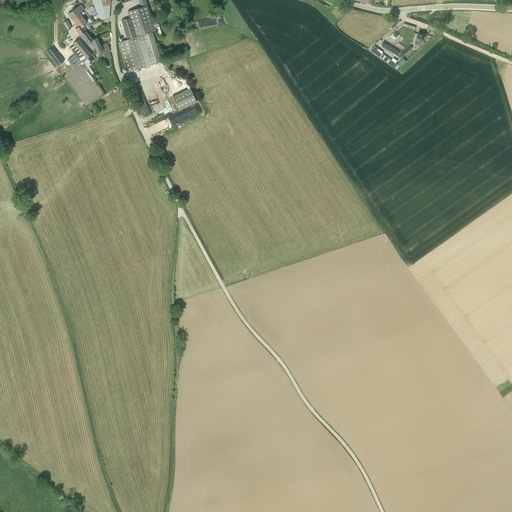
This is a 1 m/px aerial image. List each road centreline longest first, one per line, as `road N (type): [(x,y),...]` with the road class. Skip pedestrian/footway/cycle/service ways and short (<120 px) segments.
road 1 (unclassified): [(382,511),(354,458),(231,301),(178,204),(119,77),(113,0)]
road 2 (track): [(0,153),(66,314),(119,511)]
road 3 (track): [(167,511),(181,209)]
